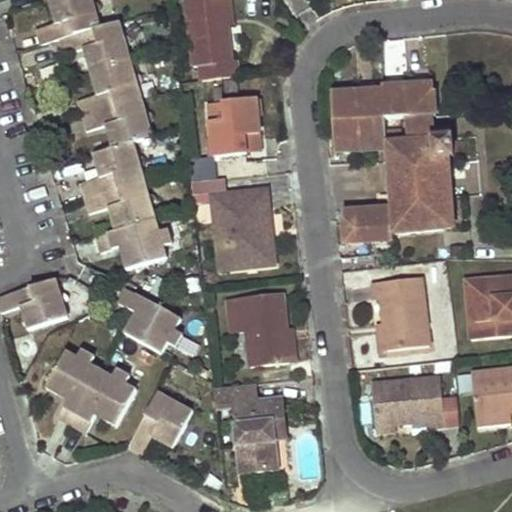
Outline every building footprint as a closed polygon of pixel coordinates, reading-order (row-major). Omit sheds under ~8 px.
[(47,0),(49,3),(50,3),(58,0),(61,10),(58,16),(59,17),(61,24),(56,26),(36,31),(41,47),(59,41),(64,57),(84,51),(89,49),(91,57),(91,58),(96,61),(99,71),(103,82),(99,87),(101,88),(103,96),(98,97),(77,103),(82,118),(87,133),(106,128),(111,126),(113,134),(113,135),(119,138),(122,148),(113,151),(102,154),(106,164),(102,170),(103,171),(105,178),(101,180),(80,185),(85,201),(89,216),(109,210),(114,209),(117,216),(116,217),(122,220),(124,231),(116,233),(96,239),(101,255),(120,249),(125,247),(127,254),(127,256),(133,259),(136,269),(167,260),(164,248),(160,234),(156,222),(153,208),(151,202),(149,196),(145,183),(142,170),(140,164),(138,158),(134,145),(153,139),(150,126),(148,120),(146,114),(142,101),(139,88),(137,82),(135,75),(131,62),(127,49),(126,43),(124,37),(120,24),(101,29),(92,0),(47,0)] [(50,3),(56,26),(61,24),(59,17),(58,16),(61,10),(58,0),(50,3)] [(185,0),(194,68),(199,67),(201,82),(238,78),(236,62),(231,63),(229,46),(224,0),(185,0)] [(224,0),(229,46),(235,45),(230,0),(224,0)] [(89,49),(84,51),(98,97),(103,96),(101,88),(99,87),(103,82),(99,71),(96,61),(91,58),(91,57),(89,49)] [(358,152),(358,154),(364,153),(364,152),(385,151),(389,210),(369,211),(368,209),(359,210),(359,212),(342,213),(345,245),(393,242),(393,235),(443,231),(438,159),(448,158),(452,158),(450,133),(432,134),(431,118),(436,117),(434,85),(382,88),(382,92),(330,95),(334,153),(358,152)] [(260,135),(256,101),(224,104),(226,125),(211,127),(215,158),(247,155),(245,136),(260,135)] [(224,104),(209,106),(211,127),(226,125),(224,104)] [(111,126),(106,128),(113,151),(122,148),(119,138),(113,135),(113,134),(111,126)] [(260,135),(245,136),(247,155),(262,153),(260,135)] [(102,154),(94,156),(101,180),(105,178),(103,171),(102,170),(106,164),(102,154)] [(138,158),(140,164),(142,170),(143,169),(144,168),(145,167),(146,165),(146,164),(146,162),(145,161),(144,159),(143,158),(141,158),(140,158),(138,158)] [(448,158),(438,159),(443,231),(454,230),(448,158)] [(195,179),(215,179),(214,160),(195,160),(195,179)] [(271,229),(267,192),(212,198),(218,248),(230,247),(233,271),(275,266),(273,241),(265,242),(264,230),(271,229)] [(114,209),(109,210),(116,233),(124,231),(122,220),(116,217),(117,216),(114,209)] [(271,229),(264,230),(265,242),(273,241),(271,229)] [(168,232),(160,234),(164,248),(172,246),(168,232)] [(125,247),(120,249),(127,271),(136,269),(133,259),(127,256),(127,254),(125,247)] [(230,247),(218,248),(220,272),(233,271),(230,247)] [(430,348),(422,279),(373,285),(375,302),(382,301),(385,325),(388,353),(430,348)] [(511,279),(467,283),(471,342),(511,338),(511,279)] [(26,307),(28,315),(28,316),(34,319),(37,330),(69,320),(57,281),(0,299),(0,311),(1,315),(21,309),(26,307)] [(126,290),(119,304),(137,314),(142,317),(138,324),(137,324),(138,330),(133,340),(162,356),(168,345),(176,332),(181,321),(126,290)] [(227,301),(231,335),(247,333),(251,369),(290,365),(286,331),(282,295),(227,301)] [(21,309),(28,332),(37,330),(34,319),(28,316),(28,315),(26,307),(21,309)] [(137,314),(125,335),(133,340),(138,330),(137,324),(138,324),(142,317),(137,314)] [(388,353),(385,325),(379,326),(382,354),(388,353)] [(292,330),(286,331),(290,365),(296,364),(292,330)] [(176,332),(168,345),(176,349),(183,336),(176,332)] [(82,352),(78,359),(91,367),(95,359),(82,352)] [(68,401),(57,420),(72,428),(86,435),(95,417),(98,413),(105,416),(106,417),(112,415),(121,421),(137,391),(126,386),(113,378),(102,373),(91,367),(78,359),(67,353),(51,382),(61,387),(62,393),(64,393),(70,397),(68,401)] [(511,370),(472,375),(478,432),(511,428),(511,425),(511,414),(511,413),(511,370)] [(130,378),(117,371),(113,378),(126,386),(130,378)] [(372,385),(376,428),(396,426),(427,423),(428,429),(445,428),(461,426),(458,398),(443,399),(441,379),(372,385)] [(61,387),(51,382),(46,390),(68,401),(70,397),(64,393),(62,393),(61,387)] [(214,390),(216,412),(234,410),(239,471),(258,469),(258,474),(279,472),(276,442),(275,430),(286,428),(282,399),(258,402),(256,386),(214,390)] [(159,394),(128,450),(142,457),(152,439),(154,434),(161,438),(162,439),(168,437),(178,443),(194,414),(181,407),(176,404),(170,401),(159,394)] [(170,401),(176,404),(181,407),(182,406),(182,404),(182,402),(181,401),(180,399),(179,398),(177,398),(176,398),(174,397),(173,399),(172,400),(170,401)] [(98,413),(95,417),(117,428),(121,421),(112,415),(106,417),(105,416),(98,413)] [(376,428),(377,434),(397,432),(396,426),(376,428)] [(275,430),(276,442),(287,441),(286,428),(275,430)] [(161,438),(154,434),(152,439),(173,450),(178,443),(168,437),(162,439),(161,438)]
